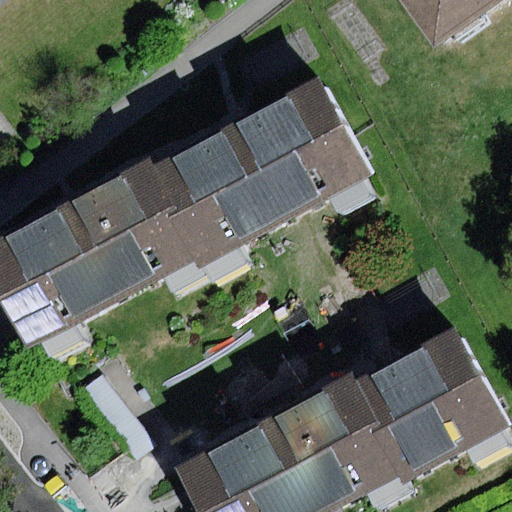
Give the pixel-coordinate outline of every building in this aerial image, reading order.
[(400,0),(435,49),(503,0),(400,0)] [(153,168),(200,257),(204,265),(375,176),(324,78),(153,168)] [(149,161),(0,238),(0,301),(25,349),(200,257),(153,168),(149,161)] [(458,328),(357,383),(405,473),(410,482),(511,427),(458,328)] [(101,376),(82,391),(138,460),(157,445),(101,376)] [(353,376),(177,470),(199,511),(333,511),(405,473),(357,383),(353,376)]
